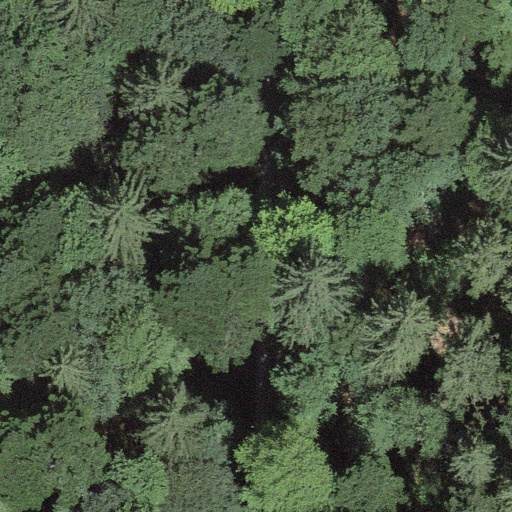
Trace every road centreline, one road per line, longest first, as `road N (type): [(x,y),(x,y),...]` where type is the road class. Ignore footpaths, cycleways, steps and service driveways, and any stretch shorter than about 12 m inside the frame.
road 1 (track): [(275,0),(263,511)]
road 2 (track): [(0,243),(202,0)]
